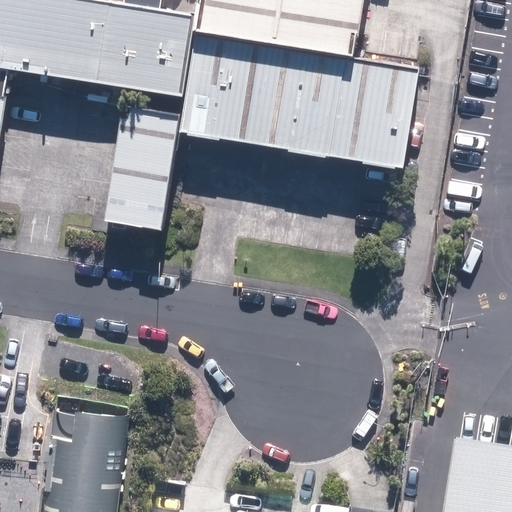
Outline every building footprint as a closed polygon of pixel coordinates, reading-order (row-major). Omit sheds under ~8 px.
[(203,8),(146,0),(0,0),(0,56),(193,88),(203,8)] [(208,0),(205,23),(362,48),(369,0),(208,0)] [(429,61),(205,27),(190,126),(414,159),(429,61)] [(0,181),(16,85),(19,63),(0,60),(0,181)] [(190,106),(133,99),(115,212),(173,220),(190,106)] [(113,511),(129,391),(58,382),(41,511),(113,511)] [(511,511),(511,440),(462,433),(449,511),(511,511)]
